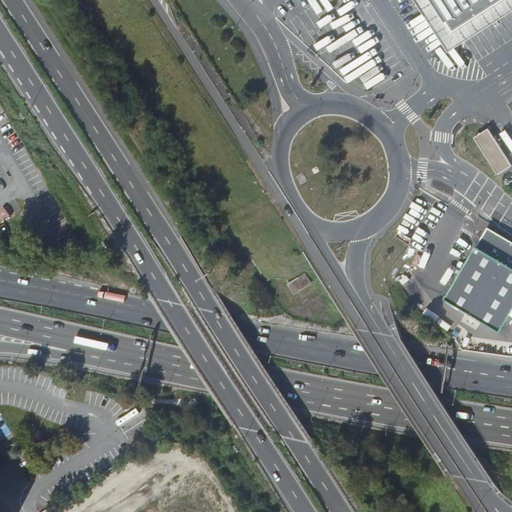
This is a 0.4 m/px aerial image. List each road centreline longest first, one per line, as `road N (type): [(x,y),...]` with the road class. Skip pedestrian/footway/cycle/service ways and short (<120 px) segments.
road 1 (motorway): [(341,511),(14,0)]
road 2 (unclassified): [(155,0),(481,511)]
road 3 (motorway): [(0,33),(304,511)]
road 4 (trunk): [(511,381),(0,284)]
road 5 (trunk): [(78,343),(511,427)]
road 6 (unclassified): [(371,224),(401,183),(391,130),(351,105),(309,107)]
road 7 (unclassified): [(478,479),(382,329)]
road 8 (unclassified): [(222,0),(264,64),(282,144)]
road 9 (unclassified): [(307,215),(366,316),(382,329)]
road 10 (unknown): [(85,511),(161,460),(205,467)]
road 11 (unclassified): [(309,107),(293,93),(262,19),(244,0)]
